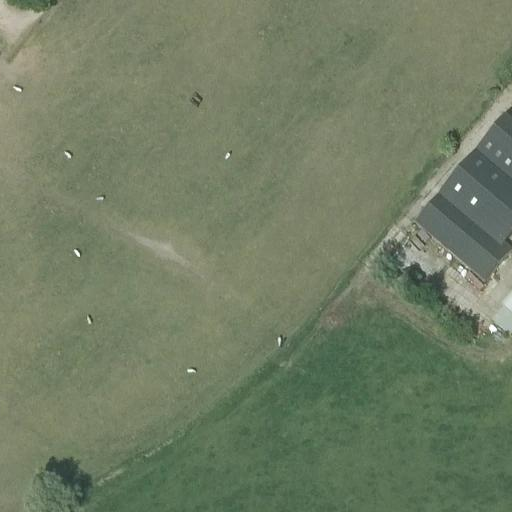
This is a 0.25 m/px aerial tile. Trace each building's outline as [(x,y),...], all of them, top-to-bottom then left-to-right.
[(511,188),(511,124),(505,119),(474,156),(511,188)] [(511,188),(474,156),(442,193),(504,245),(511,234),(511,188)] [(484,283),(511,251),(504,245),(442,193),(415,225),(484,283)] [(436,296),(465,317),(481,293),(453,273),(444,286),(438,282),(437,284),(432,281),(429,286),(438,292),(436,296)] [(511,316),(511,296),(502,308),(511,316)]
